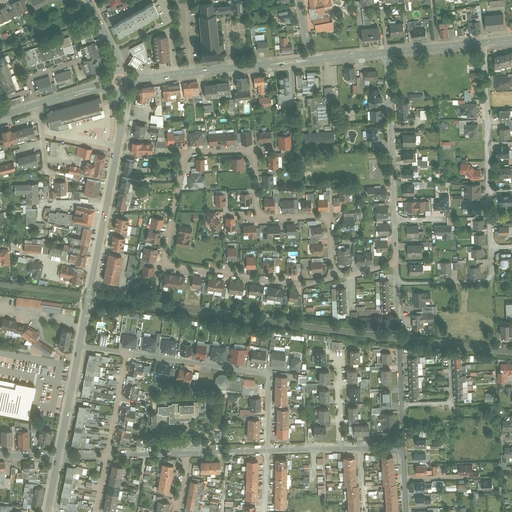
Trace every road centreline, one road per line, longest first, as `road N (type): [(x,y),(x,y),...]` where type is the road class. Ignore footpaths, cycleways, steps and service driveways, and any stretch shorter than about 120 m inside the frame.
road 1 (residential): [(333,278),(302,285),(162,263),(184,154)]
road 2 (residential): [(184,154),(255,151),(256,216),(328,216),(333,278)]
road 3 (tertiary): [(119,92),(78,346)]
road 4 (tertiary): [(309,60),(130,79)]
road 5 (residential): [(394,220),(388,53)]
road 6 (residential): [(483,42),(488,191)]
road 7 (residential): [(126,353),(267,373)]
road 8 (residential): [(491,248),(492,279),(397,284)]
